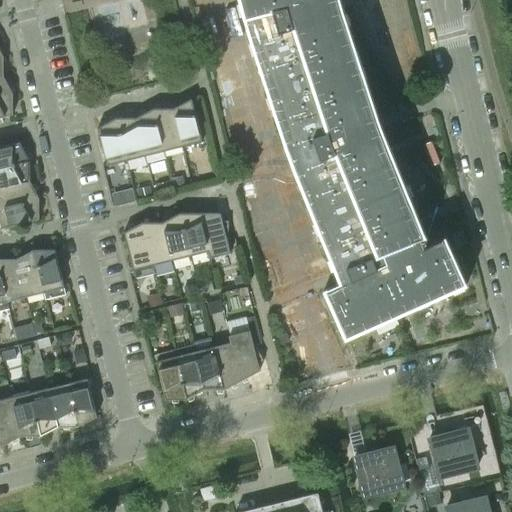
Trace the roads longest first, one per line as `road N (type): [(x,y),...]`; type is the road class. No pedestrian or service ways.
road 1 (residential): [(135,445),(25,0)]
road 2 (residential): [(135,445),(511,352)]
road 3 (tertiary): [(511,280),(444,0)]
road 4 (residential): [(0,480),(135,445)]
